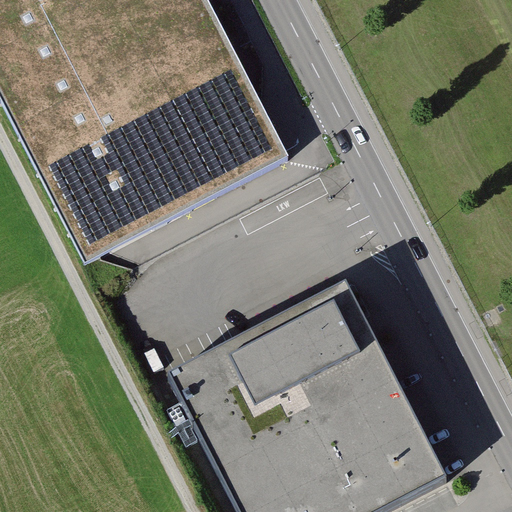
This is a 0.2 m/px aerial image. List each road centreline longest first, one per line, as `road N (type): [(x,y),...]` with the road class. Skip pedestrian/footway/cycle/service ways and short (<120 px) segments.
road 1 (tertiary): [(279,0),(511,449)]
road 2 (track): [(0,132),(195,511)]
